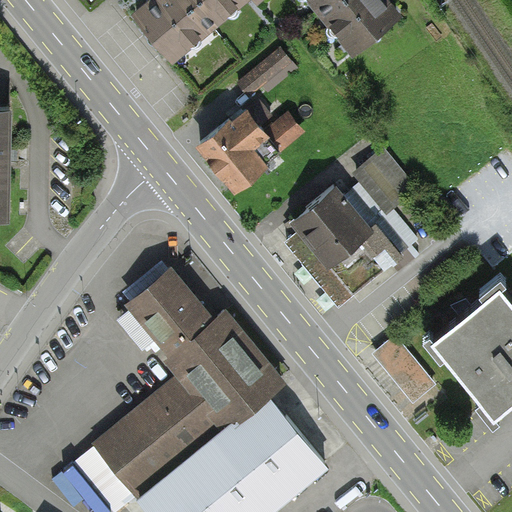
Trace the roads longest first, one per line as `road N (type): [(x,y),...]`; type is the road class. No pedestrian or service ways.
road 1 (secondary): [(444,511),(162,168)]
road 2 (unclassified): [(0,369),(75,259),(162,168)]
road 3 (secondary): [(162,168),(25,0)]
